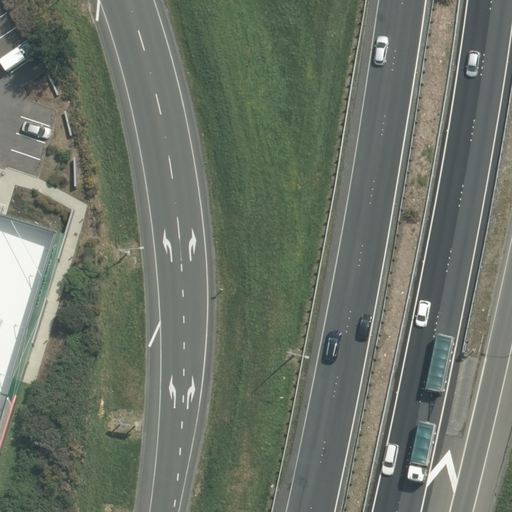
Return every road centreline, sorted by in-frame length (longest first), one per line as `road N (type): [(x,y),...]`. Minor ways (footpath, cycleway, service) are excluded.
road 1 (motorway): [(492,0),(396,511)]
road 2 (motorway): [(309,511),(402,0)]
road 3 (motorway): [(159,511),(177,401),(184,269),(128,0)]
road 4 (motorway): [(511,295),(465,511)]
